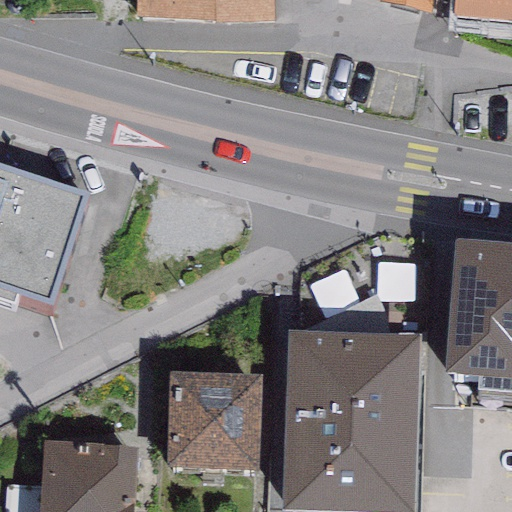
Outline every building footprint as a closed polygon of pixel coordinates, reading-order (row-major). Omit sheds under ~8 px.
[(273,0),(135,0),(137,23),(275,28),(273,0)] [(381,0),(380,7),(430,19),(432,0),(381,0)] [(511,0),(456,0),(455,26),(511,32),(511,0)] [(88,205),(0,176),(0,299),(51,316),(88,205)] [(511,258),(453,255),(445,389),(511,392),(511,258)] [(412,511),(418,344),(287,340),(281,511),(412,511)] [(260,383),(170,381),(167,478),(258,480),(260,383)] [(133,511),(136,454),(42,449),(39,511),(133,511)]
